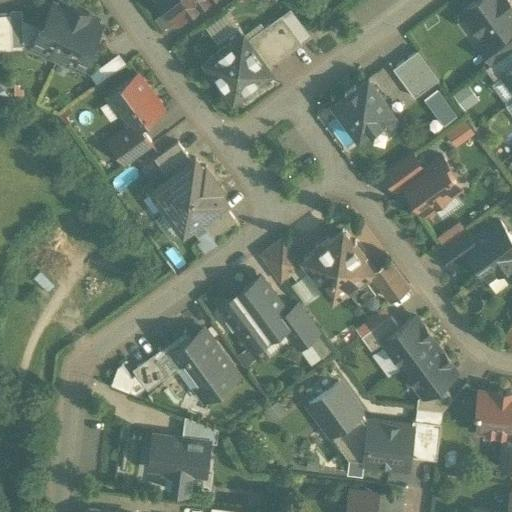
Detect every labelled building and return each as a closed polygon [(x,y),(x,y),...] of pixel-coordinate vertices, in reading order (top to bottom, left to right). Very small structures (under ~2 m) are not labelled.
[(60,0),(58,4),(53,2),(42,26),(38,25),(30,43),(57,55),(78,8),(61,0),(60,0)] [(161,0),(177,20),(203,0),(161,0)] [(472,0),(464,7),(464,6),(462,7),(464,9),(486,39),(487,40),(508,25),(511,21),(511,8),(509,5),(511,3),(509,0),(472,0)] [(97,16),(78,8),(57,55),(84,67),(93,49),(89,48),(100,23),(95,21),(97,16)] [(206,24),(217,38),(239,22),(228,8),(206,24)] [(9,12),(0,12),(0,48),(11,48),(9,12)] [(301,42),(280,13),(247,37),(268,66),(301,42)] [(247,37),(238,24),(216,40),(221,46),(205,58),(232,96),(270,68),(268,66),(247,37)] [(511,29),(508,25),(487,40),(486,39),(479,45),(491,62),(511,46),(511,29)] [(511,46),(491,62),(485,67),(494,80),(504,73),(511,66),(511,46)] [(438,77),(417,48),(392,66),(413,95),(438,77)] [(162,105),(137,71),(107,93),(128,122),(107,138),(120,155),(127,150),(127,146),(124,142),(143,129),(138,123),(162,105)] [(393,110),(367,76),(355,85),(354,84),(344,91),(345,92),(332,101),(358,136),(369,128),(372,132),(385,123),(382,118),(393,110)] [(465,107),(479,97),(468,81),(454,92),(465,107)] [(444,122),(457,111),(438,86),(424,96),(444,122)] [(447,129),(456,142),(474,129),(466,116),(447,129)] [(143,129),(124,142),(127,146),(127,150),(120,155),(125,162),(152,142),(143,129)] [(177,139),(154,156),(168,175),(191,158),(177,139)] [(411,151),(383,171),(395,188),(403,182),(403,180),(422,166),(411,151)] [(422,166),(403,180),(403,182),(424,210),(459,185),(450,172),(453,170),(441,153),(422,166)] [(168,175),(151,187),(167,209),(213,175),(205,164),(202,166),(194,156),(191,158),(168,175)] [(213,175),(167,209),(183,230),(199,218),(222,201),(226,199),(218,188),(221,186),(213,175)] [(222,201),(199,218),(213,237),(236,220),(222,201)] [(511,257),(511,236),(499,218),(472,238),(464,243),(471,253),(488,276),(498,268),(502,273),(511,266),(511,258),(511,257)] [(341,228),(303,256),(303,257),(304,257),(322,281),(331,294),(332,295),(333,294),(370,267),(371,266),(370,265),(343,228),(342,226),(341,227),(341,228)] [(464,226),(438,245),(438,246),(439,246),(453,265),(452,265),(453,266),(471,253),(464,243),(472,238),(464,226)] [(299,260),(282,236),(261,252),(280,278),(290,271),(301,263),(299,260)] [(303,257),(299,260),(301,263),(290,271),(296,278),(308,270),(318,284),(322,281),(304,257),(303,257)] [(407,285),(388,260),(371,273),(389,298),(407,285)] [(282,304),(260,274),(220,303),(252,347),(282,324),(288,320),(278,307),(282,304)] [(318,329),(298,301),(286,310),(282,304),(278,307),(288,320),(282,324),(297,345),(318,329)] [(215,304),(206,311),(212,321),(219,316),(220,311),(215,304)] [(389,313),(360,335),(370,349),(386,337),(385,336),(398,326),(389,313)] [(398,326),(385,336),(386,337),(394,347),(390,350),(402,366),(434,343),(428,335),(430,333),(423,323),(421,324),(415,315),(398,326)] [(237,374),(201,326),(169,349),(180,364),(176,366),(190,385),(194,383),(204,398),(237,374)] [(434,343),(402,366),(414,383),(418,380),(425,390),(426,392),(440,381),(455,370),(448,361),(450,360),(442,350),(440,352),(434,343)] [(168,372),(153,352),(132,368),(147,388),(168,372)] [(131,376),(121,363),(117,366),(110,384),(125,390),(131,376)] [(308,403),(337,443),(359,427),(367,428),(368,420),(338,380),(308,403)] [(440,381),(426,392),(425,390),(417,397),(415,407),(442,410),(452,397),(440,381)] [(496,391),(478,389),(475,410),(478,410),(476,429),(496,431),(496,435),(502,436),(511,437),(511,395),(508,395),(509,390),(497,389),(496,391)] [(217,427),(184,414),(181,436),(208,439),(208,441),(216,442),(217,427)] [(440,422),(412,419),(411,425),(412,425),(409,455),(436,458),(440,422)] [(411,425),(368,420),(367,428),(359,427),(337,443),(348,458),(363,460),(363,462),(407,467),(409,455),(412,425),(411,425)] [(181,436),(153,433),(149,466),(166,468),(164,487),(190,491),(192,472),(204,473),(208,441),(208,439),(181,436)] [(511,437),(502,436),(499,466),(511,467),(511,437)] [(374,511),(376,495),(349,492),(346,511),(374,511)]
